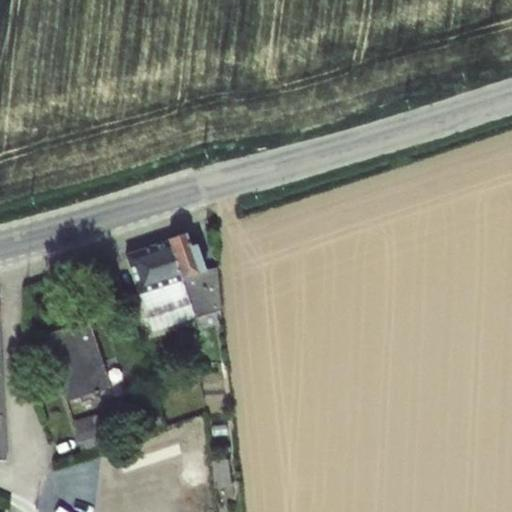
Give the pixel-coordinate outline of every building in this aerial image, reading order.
[(186,236),(168,242),(181,280),(182,280),(206,272),(205,270),(196,245),(190,247),(186,236)] [(181,280),(168,242),(124,256),(137,295),(181,280)] [(206,272),(182,280),(195,318),(221,311),(217,268),(205,270),(206,272)] [(181,280),(137,295),(151,332),(195,318),(182,280),(181,280)] [(88,320),(44,335),(66,402),(111,388),(88,320)] [(187,342),(175,353),(184,362),(196,351),(187,342)] [(98,414),(72,422),(80,450),(106,442),(98,414)] [(203,451),(175,455),(180,487),(208,482),(203,451)] [(227,459),(210,461),(213,488),(230,486),(227,459)]
